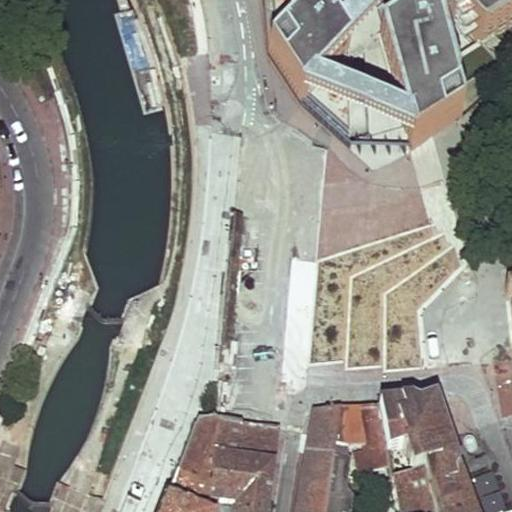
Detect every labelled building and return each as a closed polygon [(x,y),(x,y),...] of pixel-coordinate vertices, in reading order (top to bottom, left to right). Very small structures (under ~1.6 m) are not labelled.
[(511,0),(322,0),(267,57),(300,107),(305,102),(348,140),(346,59),(403,0),(436,0),(438,2),(374,43),(405,153),(456,121),(433,40),(444,33),(451,40),(464,32),(480,47),(511,27),(511,0)] [(511,284),(488,287),(496,351),(511,349),(511,356),(511,284)] [(430,412),(429,408),(377,412),(384,474),(386,489),(422,476),(432,511),(472,511),(458,473),(437,413),(430,412)] [(297,511),(325,511),(332,447),(334,435),(352,435),(354,474),(384,474),(377,412),(323,416),(314,417),(304,479),(297,511)] [(185,455),(174,482),(209,495),(209,486),(215,426),(196,427),(185,455)] [(215,426),(209,486),(271,489),(276,433),(242,431),(241,426),(215,426)] [(332,447),(325,511),(329,511),(337,449),(332,447)] [(432,511),(422,476),(386,489),(389,511),(432,511)] [(207,511),(209,495),(174,482),(170,493),(165,504),(184,511),(207,511)] [(268,511),(271,489),(209,486),(209,495),(207,511),(217,511),(218,509),(236,509),(235,511),(268,511)]
